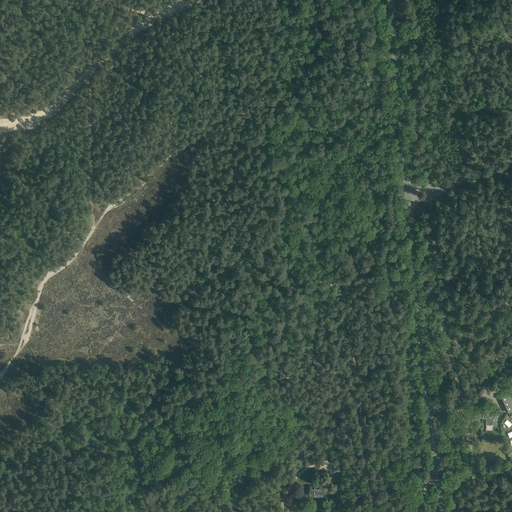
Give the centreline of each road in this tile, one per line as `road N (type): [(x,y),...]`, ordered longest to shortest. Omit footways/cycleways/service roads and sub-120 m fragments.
road 1 (track): [(242,119),(219,118),(104,213),(43,282),(27,338),(0,374)]
road 2 (track): [(358,369),(340,290),(245,257),(231,170),(242,119)]
road 3 (secondary): [(443,511),(408,196)]
road 4 (secondary): [(408,196),(391,0)]
road 5 (track): [(0,127),(42,116),(154,16)]
road 6 (track): [(312,0),(310,69),(281,103),(242,119)]
road 7 (track): [(86,76),(93,228)]
road 8 (track): [(358,369),(373,492)]
